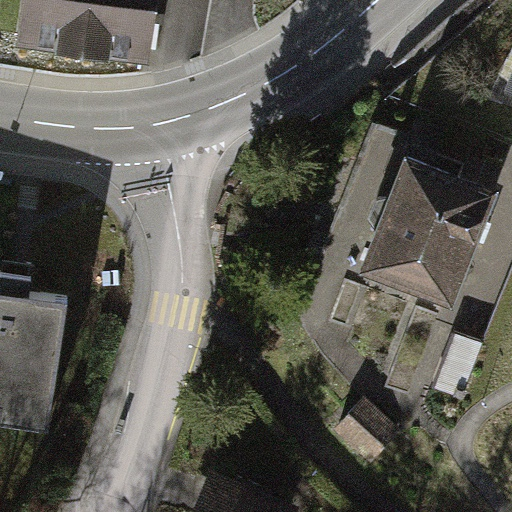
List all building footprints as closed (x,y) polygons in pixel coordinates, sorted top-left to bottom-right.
[(30,0),(25,40),(152,58),(160,0),(30,0)] [(498,191),(402,154),(356,272),(452,309),(498,191)] [(0,400),(12,402),(10,420),(57,426),(75,300),(36,294),(38,277),(31,276),(33,266),(6,262),(5,272),(0,271),(0,400)] [(401,429),(364,395),(332,429),(370,462),(401,429)] [(296,511),(299,506),(207,467),(187,511),(296,511)]
